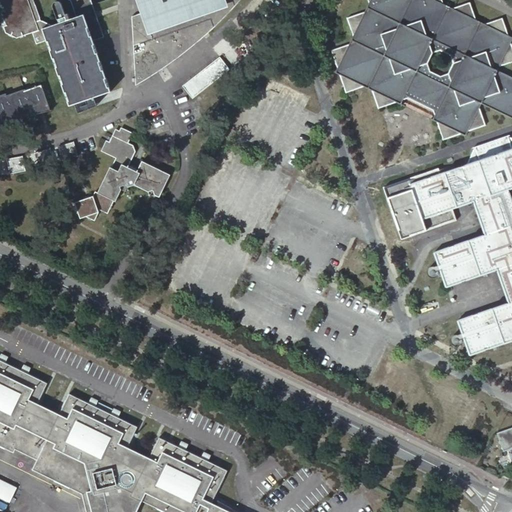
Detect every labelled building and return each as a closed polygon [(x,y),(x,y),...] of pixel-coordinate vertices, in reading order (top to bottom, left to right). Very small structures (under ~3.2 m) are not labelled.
[(0,0),(0,18),(5,32),(16,37),(31,32),(35,43),(45,40),(57,45),(51,58),(68,105),(86,99),(84,95),(91,93),(92,97),(110,91),(98,56),(95,58),(92,51),(86,50),(84,43),(103,36),(90,0),(0,0)] [(132,53),(133,86),(138,83),(143,80),(149,76),(154,73),(160,69),(164,66),(177,57),(182,53),(186,50),(191,46),(194,43),(198,40),(208,31),(212,27),(216,24),(220,19),(227,13),(232,7),(238,0),(146,0),(150,9),(130,16),(132,45),(138,43),(140,50),(132,53)] [(365,87),(374,110),(404,100),(419,107),(428,113),(438,142),(482,126),(473,101),(477,100),(480,107),(509,120),(511,115),(511,138),(506,136),(474,147),(466,164),(444,171),(413,182),(424,217),(455,206),(474,200),(485,234),(467,240),(436,251),(448,286),(479,275),(497,269),(508,302),(489,308),(457,319),(469,354),(501,343),(511,339),(511,80),(496,73),(494,68),(511,62),(511,57),(498,19),(474,27),(465,4),(441,11),(436,0),(362,0),(366,11),(342,20),(350,43),(326,52),(341,95),(365,87)] [(230,70),(220,56),(183,86),(193,99),(230,70)] [(0,118),(6,117),(7,121),(14,120),(13,117),(24,113),(25,117),(31,115),(30,113),(42,109),(43,112),(49,110),(40,84),(23,90),(22,89),(5,95),(4,92),(0,93),(0,118)] [(148,192),(153,190),(155,195),(159,197),(170,175),(142,161),(137,170),(129,166),(135,151),(133,145),(128,143),(133,133),(121,127),(120,131),(116,129),(111,138),(110,142),(107,140),(106,140),(101,151),(116,158),(111,168),(110,167),(94,199),(93,196),(90,197),(84,199),(75,202),(77,208),(76,209),(78,214),(79,214),(80,218),(86,216),(95,221),(100,210),(108,213),(114,201),(116,201),(121,190),(120,186),(128,184),(129,187),(134,185),(148,192)] [(78,156),(73,141),(58,146),(63,161),(78,156)] [(51,165),(47,149),(32,153),(36,169),(51,165)] [(24,171),(21,155),(5,158),(8,174),(24,171)] [(143,274),(149,260),(139,255),(132,269),(143,274)] [(139,511),(145,501),(165,510),(168,511),(236,511),(231,509),(233,506),(218,498),(219,504),(212,501),(228,468),(208,459),(211,453),(204,449),(201,455),(186,448),(189,442),(182,438),(179,444),(160,435),(150,455),(145,465),(123,455),(128,445),(138,424),(118,415),(121,409),(114,406),(111,411),(96,404),(99,398),(92,395),(89,400),(70,391),(60,411),(55,421),(33,411),(38,401),(48,381),(29,371),(31,365),(24,362),(22,368),(6,360),(9,354),(2,351),(0,354),(0,442),(15,450),(17,447),(38,457),(33,468),(70,486),(81,491),(86,511),(139,511)] [(511,447),(511,429),(511,427),(493,433),(499,452),(511,447)] [(0,497),(9,502),(16,488),(0,480),(0,497)]
